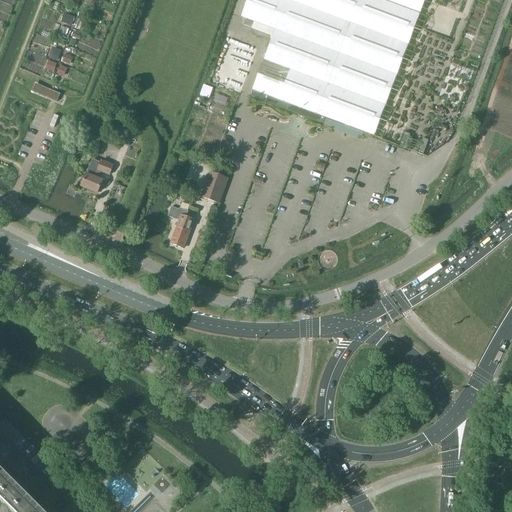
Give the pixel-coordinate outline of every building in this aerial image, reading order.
[(247,0),(241,17),(273,28),(247,99),(302,118),(322,125),(325,118),(398,146),(414,104),(390,95),(424,0),(247,0)] [(65,15),(62,22),(71,26),(74,18),(65,15)] [(74,28),(79,30),(83,22),(77,20),(74,28)] [(58,36),(65,39),(69,30),(61,27),(58,36)] [(53,48),(49,57),(58,61),(62,52),(53,48)] [(66,55),(63,62),(69,65),(72,58),(66,55)] [(56,64),(51,62),(48,68),(54,71),(56,64)] [(57,74),(62,76),(66,69),(60,66),(57,74)] [(44,96),(48,87),(38,84),(35,92),(44,96)] [(59,94),(50,90),(47,98),(55,102),(59,94)] [(89,148),(98,151),(101,143),(92,140),(89,148)] [(101,161),(99,167),(91,163),(81,187),(97,194),(102,181),(94,178),(97,171),(109,176),(113,166),(101,161)] [(217,173),(228,176),(229,171),(219,168),(217,173)] [(227,179),(210,173),(201,198),(218,204),(227,179)] [(182,203),(180,208),(178,212),(173,210),(173,208),(171,207),(167,217),(179,221),(170,244),(183,249),(193,221),(186,218),(188,212),(190,206),(182,203)] [(0,499),(12,511),(40,511),(0,471),(0,499)]
